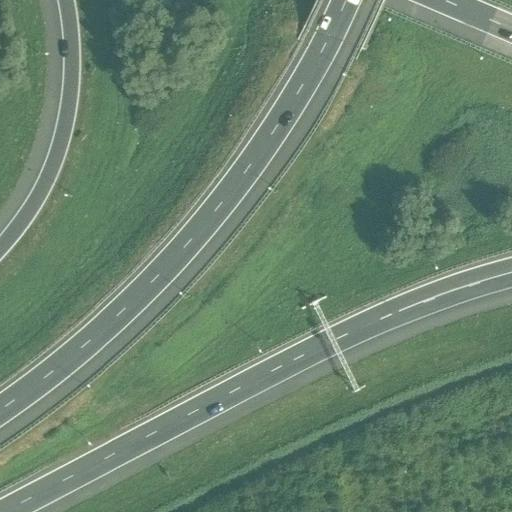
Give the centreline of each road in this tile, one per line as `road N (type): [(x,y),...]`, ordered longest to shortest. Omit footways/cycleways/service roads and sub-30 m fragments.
road 1 (motorway): [(4,511),(397,313),(511,274)]
road 2 (motorway): [(0,409),(109,323),(217,207),(302,86),(347,0)]
road 3 (motorway): [(65,0),(71,72),(54,161),(36,201),(0,247)]
